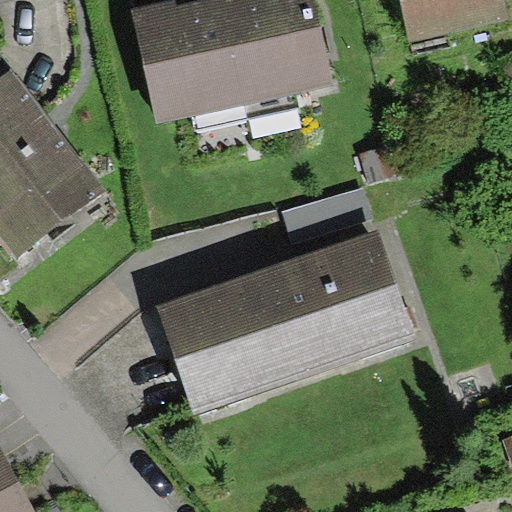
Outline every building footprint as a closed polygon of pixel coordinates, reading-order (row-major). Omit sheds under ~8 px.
[(221,0),(132,19),(157,133),(334,94),(313,0),(221,0)] [(398,0),(410,52),(509,30),(502,0),(398,0)] [(0,244),(18,268),(108,199),(50,123),(40,111),(0,57),(0,244)] [(511,64),(502,67),(511,112),(511,64)] [(389,147),(360,155),(369,187),(398,179),(389,147)] [(363,191),(283,215),(292,246),(372,222),(363,191)] [(157,316),(194,424),(417,348),(380,240),(157,316)] [(0,511),(34,511),(0,449),(0,511)]
